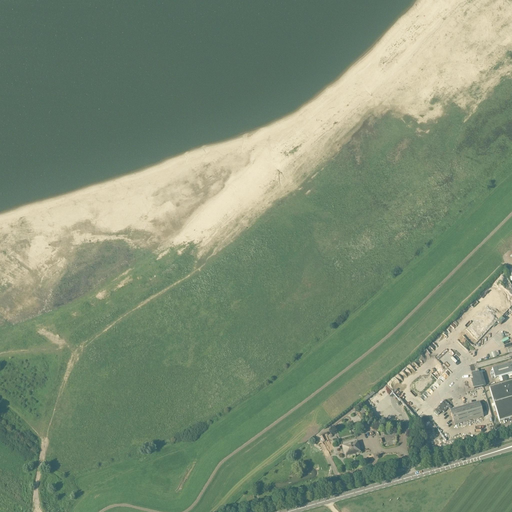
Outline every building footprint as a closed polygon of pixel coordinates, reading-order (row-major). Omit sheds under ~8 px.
[(511,363),(492,369),(495,378),(511,373),(511,364),(511,365),(511,363)] [(483,387),(478,371),(470,373),(472,379),(470,380),(473,389),(483,387)] [(511,381),(489,388),(494,403),(511,398),(511,381)] [(355,409),(374,393),(372,391),(355,406),(353,407),(355,409)] [(511,398),(494,403),(494,405),(499,422),(511,418),(511,398)] [(437,409),(434,412),(438,416),(441,413),(442,412),(443,414),(448,408),(450,410),(451,408),(443,401),(437,409)] [(479,402),(450,411),(454,425),(483,417),(479,402)] [(355,410),(363,419),(361,421),(362,425),(364,424),(366,424),(365,418),(367,416),(359,407),(355,409),(355,410)] [(357,443),(343,447),(346,457),(360,453),(357,443)]
